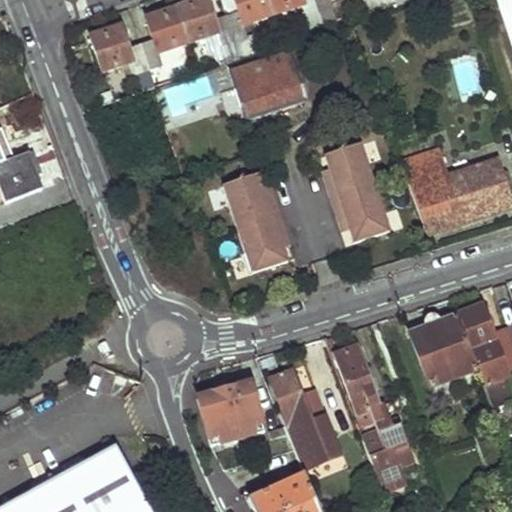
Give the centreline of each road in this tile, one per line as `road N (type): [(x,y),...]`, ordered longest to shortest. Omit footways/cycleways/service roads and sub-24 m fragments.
road 1 (tertiary): [(161,335),(137,308),(31,23)]
road 2 (tertiary): [(511,254),(225,340),(192,342)]
road 3 (residential): [(170,363),(174,412),(218,511)]
